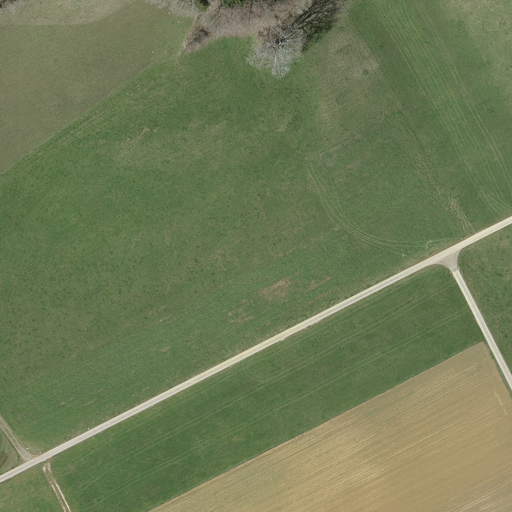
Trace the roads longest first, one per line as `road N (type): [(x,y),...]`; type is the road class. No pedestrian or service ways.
road 1 (track): [(0,478),(511,220)]
road 2 (track): [(447,253),(511,381)]
